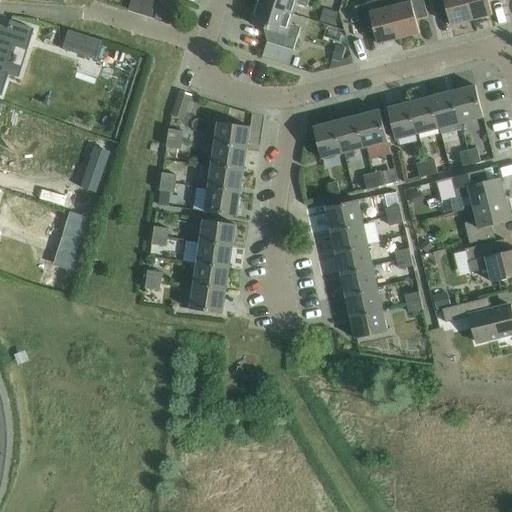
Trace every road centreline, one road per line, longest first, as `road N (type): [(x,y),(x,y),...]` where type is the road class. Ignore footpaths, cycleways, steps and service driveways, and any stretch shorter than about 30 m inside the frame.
road 1 (residential): [(291,97),(470,55),(511,65)]
road 2 (residential): [(279,294),(291,97)]
road 3 (residential): [(291,97),(259,99),(202,79),(220,0)]
